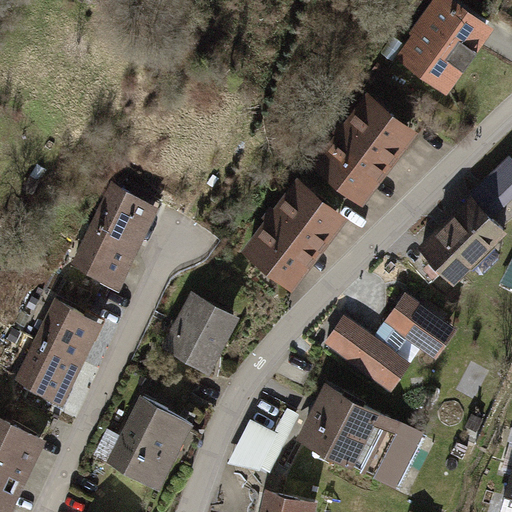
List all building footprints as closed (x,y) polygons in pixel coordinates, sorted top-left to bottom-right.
[(438,1),(391,70),(440,102),(465,64),(486,33),(438,1)] [(410,134),(359,98),(305,171),(356,208),(410,134)] [(449,217),(417,251),(453,283),(505,227),(492,216),(511,193),(511,174),(499,162),(449,217)] [(338,219),(290,186),(239,259),(288,293),(338,219)] [(149,212),(105,189),(65,267),(109,289),(149,212)] [(511,264),(503,281),(511,285),(511,264)] [(230,320),(186,296),(157,350),(202,373),(230,320)] [(456,330),(403,297),(387,323),(440,355),(456,330)] [(96,317),(54,299),(16,388),(58,406),(96,317)] [(409,365),(342,320),(327,343),(393,388),(409,365)] [(404,424),(331,386),(305,435),(378,473),(404,424)] [(184,414),(135,391),(103,460),(152,482),(184,414)] [(273,426),(250,413),(224,459),(247,472),(273,426)] [(3,511),(40,436),(0,416),(0,511),(1,511),(3,511)] [(511,511),(511,465),(508,465),(494,511),(511,511)] [(311,511),(313,507),(269,497),(265,511),(311,511)]
